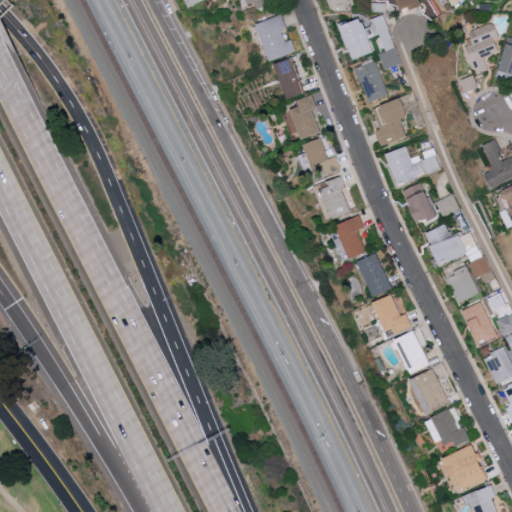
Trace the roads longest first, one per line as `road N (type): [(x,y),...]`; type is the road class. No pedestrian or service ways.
road 1 (secondary): [(127,0),(382,511)]
road 2 (motorway): [(240,511),(103,159),(73,101),(0,7)]
road 3 (residential): [(511,472),(393,221),(304,0)]
road 4 (motorway): [(229,511),(30,127)]
road 5 (motorway): [(0,176),(166,511)]
road 6 (secondary): [(317,315),(163,25)]
road 7 (motorway): [(12,305),(101,433)]
road 8 (tertiary): [(80,511),(0,402)]
